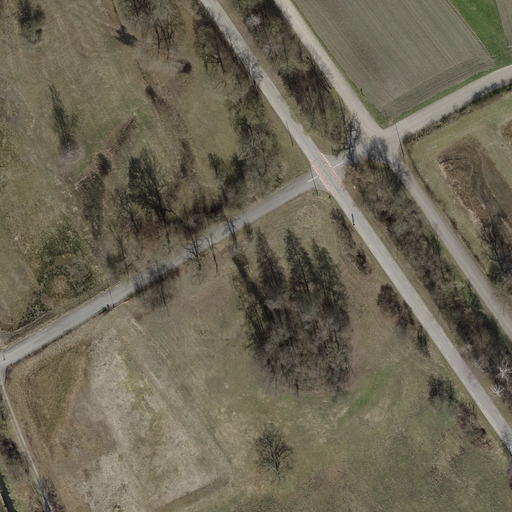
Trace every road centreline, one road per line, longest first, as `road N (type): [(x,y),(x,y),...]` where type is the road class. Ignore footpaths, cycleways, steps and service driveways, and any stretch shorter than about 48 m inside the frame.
road 1 (unclassified): [(210,0),(511,441)]
road 2 (unclassified): [(511,330),(282,0)]
road 3 (track): [(50,511),(0,387)]
